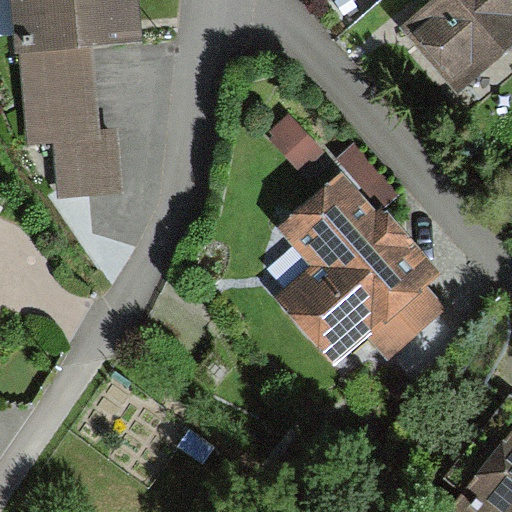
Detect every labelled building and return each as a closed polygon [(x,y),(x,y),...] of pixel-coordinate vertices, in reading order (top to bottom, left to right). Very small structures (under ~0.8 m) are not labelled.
[(0,0),(0,8),(13,8),(59,5),(59,0),(0,0)] [(59,0),(59,5),(13,8),(18,62),(141,51),(137,0),(59,0)] [(511,0),(442,0),(401,37),(460,102),(511,54),(511,0)] [(100,138),(96,63),(20,68),(25,152),(53,151),(56,205),(123,201),(119,137),(100,138)] [(272,130),(314,182),(340,161),(298,110),(272,130)] [(429,294),(443,281),(383,215),(378,220),(344,180),(278,236),(310,274),(275,306),(335,375),(372,344),(388,365),(447,314),(429,294)] [(511,511),(511,398),(445,486),(464,501),(455,511),(511,511)]
